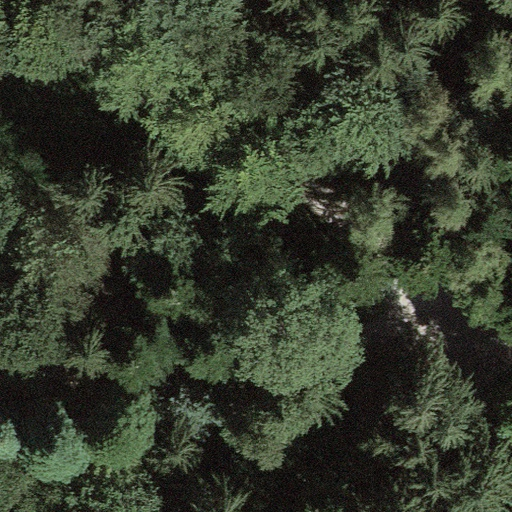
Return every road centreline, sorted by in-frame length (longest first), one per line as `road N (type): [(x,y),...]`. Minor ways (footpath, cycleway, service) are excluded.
road 1 (track): [(0,355),(212,348),(476,292),(491,376),(511,433)]
road 2 (track): [(4,0),(150,83),(511,314)]
